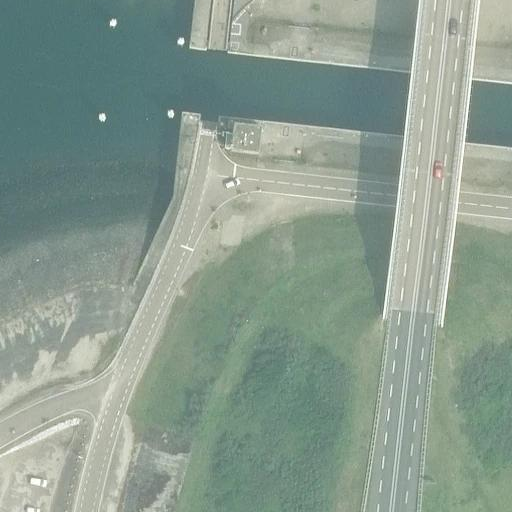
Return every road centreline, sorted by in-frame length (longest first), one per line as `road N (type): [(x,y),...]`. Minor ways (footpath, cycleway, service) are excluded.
road 1 (primary): [(391,511),(446,0)]
road 2 (unclassified): [(200,174),(511,211)]
road 3 (unclassified): [(115,402),(172,267),(200,174)]
road 4 (unclassified): [(200,174),(216,43),(235,0)]
road 5 (unclassified): [(115,402),(68,401),(0,435)]
